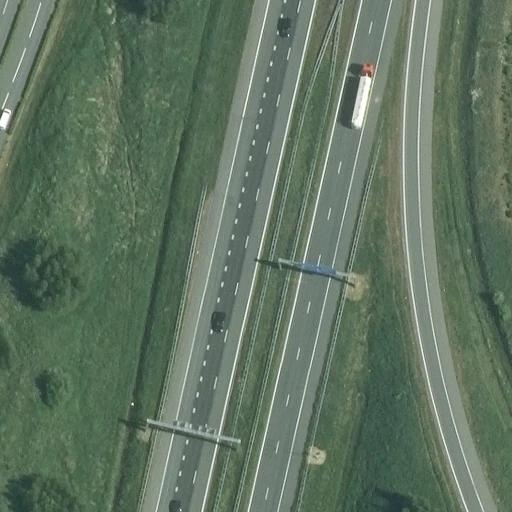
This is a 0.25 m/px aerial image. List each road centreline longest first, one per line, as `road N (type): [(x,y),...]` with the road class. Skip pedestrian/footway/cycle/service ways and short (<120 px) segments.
road 1 (motorway): [(263,511),(377,0)]
road 2 (motorway): [(299,0),(187,511)]
road 3 (motorway): [(469,511),(445,436),(415,255),(410,153),(423,0)]
